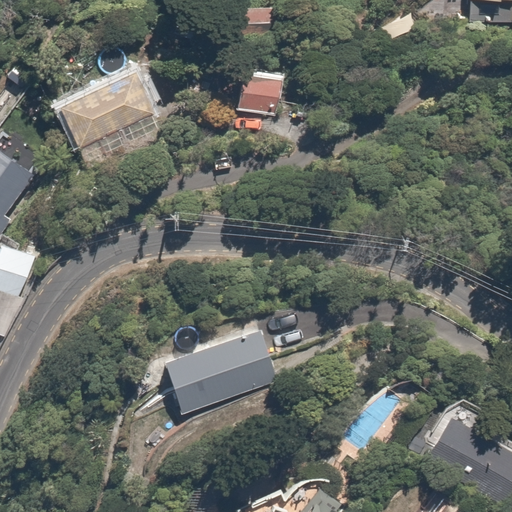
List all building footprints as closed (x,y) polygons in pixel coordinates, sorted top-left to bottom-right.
[(292,0),(243,0),(245,23),(294,19),(292,0)] [(511,0),(473,0),(472,13),(504,17),(505,12),(511,12),(511,0)] [(140,62),(62,101),(96,168),(173,128),(140,62)] [(291,75),(250,64),(239,108),(280,118),(291,75)] [(0,239),(16,215),(8,209),(37,166),(0,141),(0,239)] [(39,255),(8,241),(0,257),(0,330),(4,332),(39,255)] [(268,329),(169,360),(184,410),(284,379),(268,329)] [(511,446),(456,408),(431,444),(505,494),(511,483),(511,446)] [(263,495),(250,486),(229,511),(226,511),(222,509),(220,511),(292,511),(286,507),(298,492),(278,476),(263,495)]
